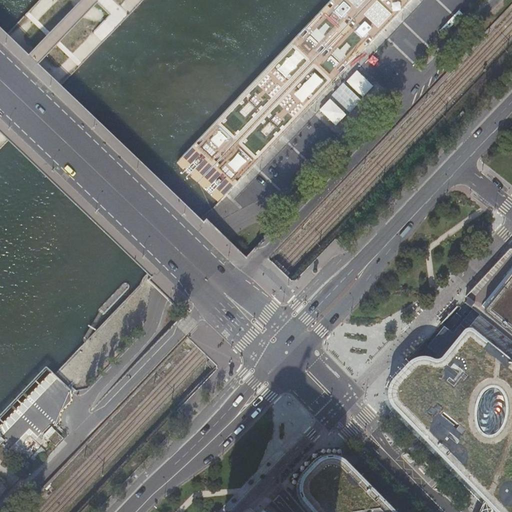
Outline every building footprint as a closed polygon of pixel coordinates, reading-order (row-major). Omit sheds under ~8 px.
[(326,96),(346,114),(360,98),(361,99),(372,87),(353,70),(340,85),(338,83),(326,96)] [(332,126),(343,115),(327,99),(316,110),(332,126)] [(511,511),(511,242),(377,393),(395,411),(489,505),(495,511),(511,511)] [(101,337),(112,341),(108,351),(117,354),(125,334),(105,327),(101,337)] [(308,511),(393,511),(383,502),(363,481),(341,457),(331,448),(290,489),(308,511)] [(263,511),(276,511),(269,503),(262,511),(263,511)]
